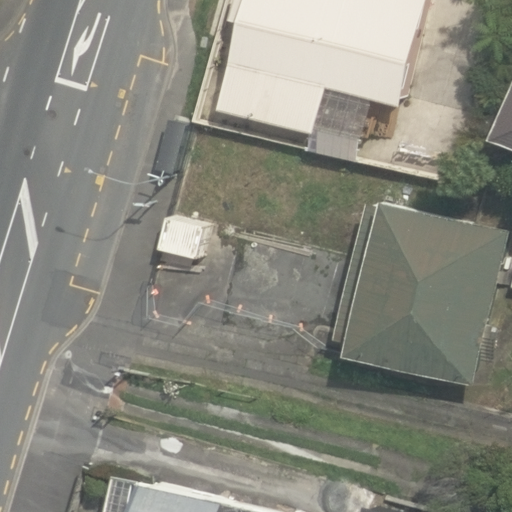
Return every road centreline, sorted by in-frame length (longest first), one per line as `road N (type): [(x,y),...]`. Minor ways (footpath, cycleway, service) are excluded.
road 1 (secondary): [(0,311),(46,154)]
road 2 (secondary): [(46,154),(96,0)]
